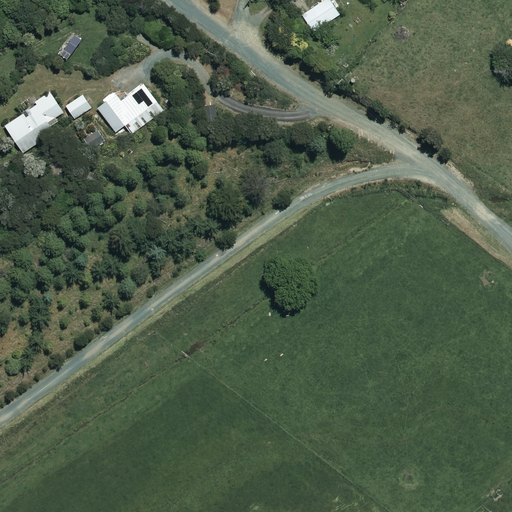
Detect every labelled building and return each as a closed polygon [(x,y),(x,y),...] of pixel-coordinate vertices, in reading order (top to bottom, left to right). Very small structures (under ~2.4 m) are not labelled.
[(338,15),(329,0),(325,0),(300,14),(309,30),(338,15)] [(159,103),(146,85),(123,102),(113,89),(94,102),(117,133),(159,103)] [(65,113),(53,95),(7,127),(25,153),(55,132),(50,124),(65,113)] [(107,143),(97,131),(83,143),(93,155),(107,143)] [(69,170),(62,160),(48,172),(56,181),(69,170)]
